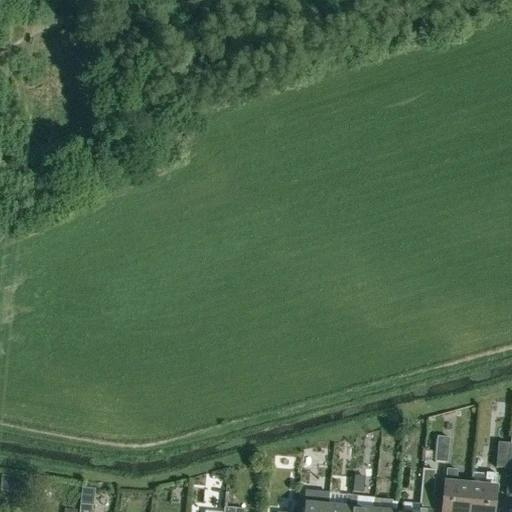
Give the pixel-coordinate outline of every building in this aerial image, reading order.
[(451,439),(438,438),(436,463),(449,464),(451,439)] [(498,443),(496,469),(508,470),(510,444),(498,443)] [(422,470),(421,486),(435,487),(436,471),(422,470)] [(443,511),(469,511),(472,488),(471,487),(457,486),(459,472),(448,471),(443,511)] [(487,475),(487,476),(472,474),(471,487),(472,488),(469,511),(494,511),(498,476),(487,475)] [(29,480),(2,477),(0,490),(27,494),(29,480)] [(353,498),(352,509),(351,511),(375,511),(376,511),(377,500),(353,498)]
